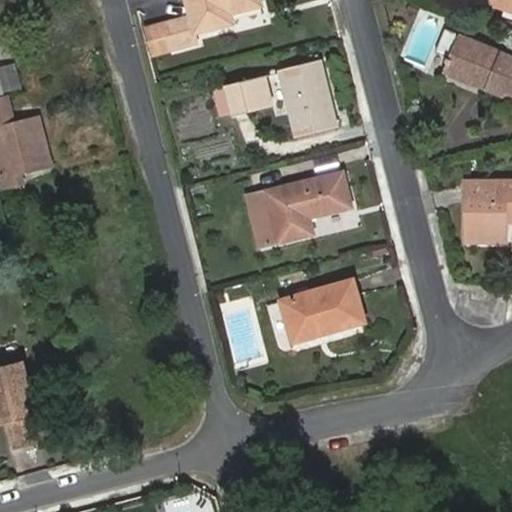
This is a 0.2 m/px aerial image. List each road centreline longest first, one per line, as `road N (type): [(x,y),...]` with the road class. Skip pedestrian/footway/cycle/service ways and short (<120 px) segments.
road 1 (residential): [(122,0),(232,442)]
road 2 (residential): [(453,363),(360,0)]
road 3 (residential): [(232,442),(434,393),(453,363)]
road 4 (residential): [(0,503),(232,442)]
